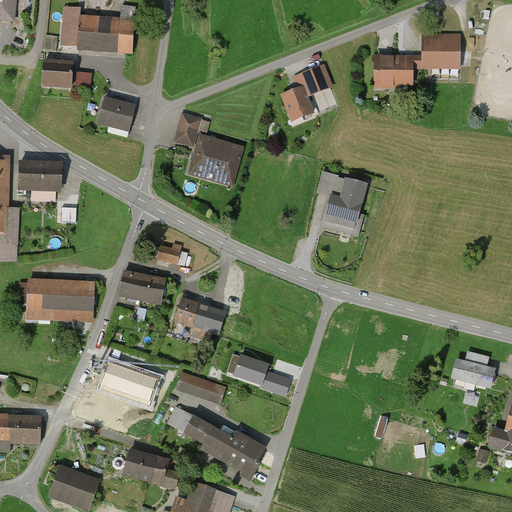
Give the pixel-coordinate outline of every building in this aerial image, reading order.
[(0,0),(0,20),(13,21),(15,0),(0,0)] [(64,49),(135,54),(137,23),(83,19),(83,11),(67,10),(64,49)] [(46,49),(57,50),(59,37),(48,36),(46,49)] [(377,59),(377,89),(415,89),(415,70),(459,71),(460,37),(425,36),(425,59),(377,59)] [(43,64),(41,87),(73,89),(74,65),(43,64)] [(301,93),(286,98),(295,122),(317,113),(311,97),(335,88),(327,68),(296,80),(301,93)] [(77,71),(77,86),(93,86),(93,71),(77,71)] [(103,98),(97,122),(129,130),(135,106),(103,98)] [(196,148),(203,122),(184,117),(177,143),(196,148)] [(204,118),(202,132),(210,133),(212,119),(204,118)] [(201,138),(192,175),(235,186),(245,150),(201,138)] [(0,179),(1,165),(0,164),(0,259),(17,259),(19,210),(0,209),(0,179)] [(61,166),(20,165),(18,195),(23,195),(23,190),(60,191),(61,166)] [(335,190),(341,192),(346,174),(340,172),(335,190)] [(355,230),(366,186),(347,181),(342,200),(332,198),(325,222),(355,230)] [(70,208),(62,208),(62,223),(77,223),(77,208),(70,208)] [(161,247),(158,259),(177,263),(180,251),(161,247)] [(125,274),(121,297),(164,305),(168,283),(125,274)] [(30,282),(28,321),(94,324),(96,285),(30,282)] [(182,300),(175,321),(234,341),(245,312),(226,305),(223,314),(182,300)] [(241,357),(235,376),(272,389),(271,391),(286,397),(291,382),(276,376),(275,379),(265,376),(269,367),(241,357)] [(457,359),(452,378),(491,388),(495,369),(487,367),(465,361),(457,359)] [(159,380),(109,363),(101,385),(151,402),(159,380)] [(184,375),(179,390),(221,404),(226,389),(184,375)] [(176,407),(168,423),(204,444),(201,448),(253,479),(261,464),(259,460),(267,448),(237,431),(233,438),(176,407)] [(495,429),(490,448),(511,453),(511,413),(507,432),(495,429)] [(0,449),(8,450),(9,442),(41,444),(42,420),(0,417),(0,449)] [(158,459),(129,451),(122,475),(151,483),(158,459)] [(158,459),(151,483),(178,491),(182,477),(170,474),(173,463),(158,459)] [(61,471),(53,494),(89,508),(98,485),(61,471)] [(178,500),(173,511),(230,511),(235,500),(196,485),(189,504),(178,500)]
